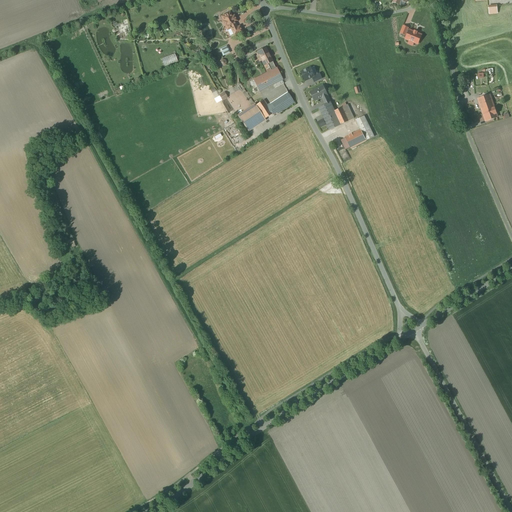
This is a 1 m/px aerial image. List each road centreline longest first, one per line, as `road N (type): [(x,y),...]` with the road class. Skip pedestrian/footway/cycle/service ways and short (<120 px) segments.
road 1 (unclassified): [(265,10),(364,19),(434,6),(467,130),(511,236)]
road 2 (unclassified): [(399,306),(265,10)]
road 3 (tertiary): [(149,511),(399,339)]
road 4 (unclassified): [(511,511),(414,330)]
